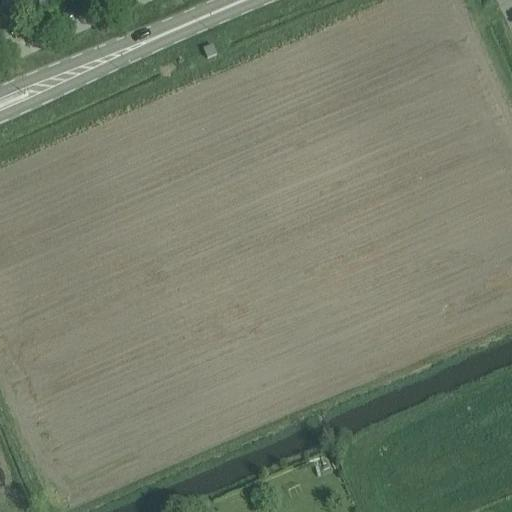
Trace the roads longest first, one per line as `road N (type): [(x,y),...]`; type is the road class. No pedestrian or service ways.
road 1 (secondary): [(0,117),(160,35)]
road 2 (secondary): [(160,35),(0,92)]
road 3 (unclassified): [(0,57),(135,0)]
